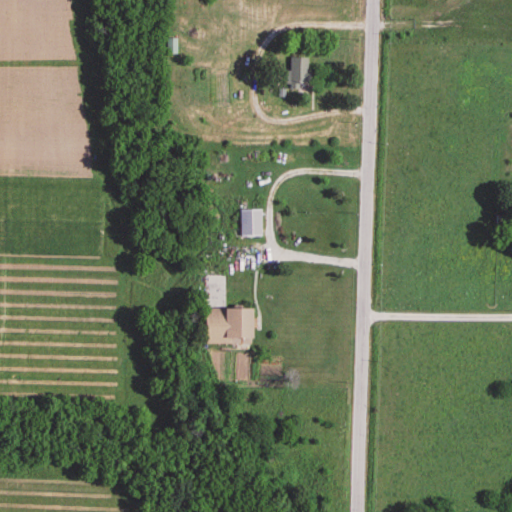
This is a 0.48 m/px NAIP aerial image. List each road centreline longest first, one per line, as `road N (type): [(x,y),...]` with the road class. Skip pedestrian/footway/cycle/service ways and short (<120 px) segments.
road 1 (residential): [(359,511),(373,0)]
road 2 (residential): [(373,26),(276,28),(259,46),(250,90),(268,119),(371,111)]
road 3 (residential): [(369,175),(283,173),(269,197),(273,252),(366,264)]
